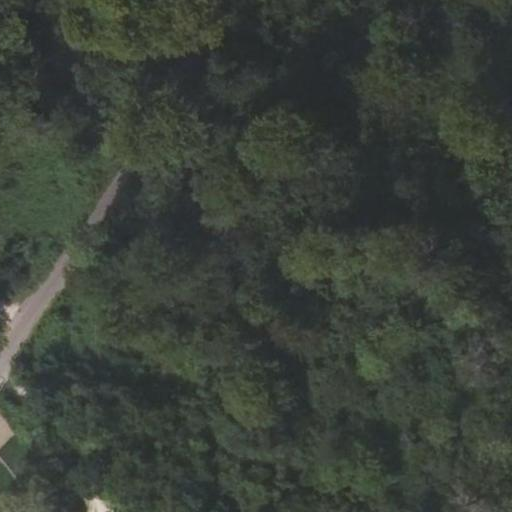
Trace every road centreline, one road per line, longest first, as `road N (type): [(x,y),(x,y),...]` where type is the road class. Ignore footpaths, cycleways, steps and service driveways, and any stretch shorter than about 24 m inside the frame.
road 1 (unclassified): [(0,366),(227,0)]
road 2 (track): [(0,184),(6,146),(72,0)]
road 3 (track): [(0,425),(71,477),(83,511)]
